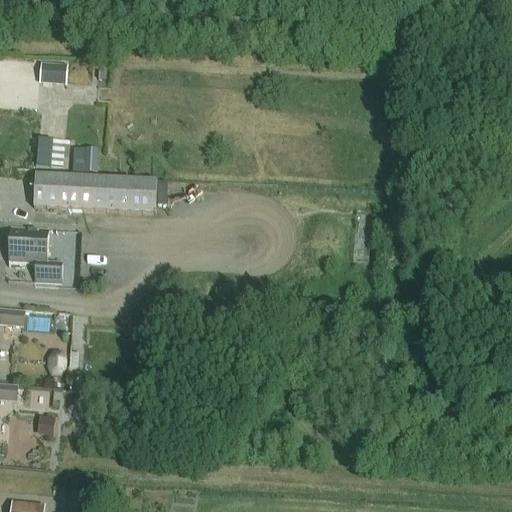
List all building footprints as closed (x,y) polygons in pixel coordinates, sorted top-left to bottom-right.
[(69,68),(42,66),(41,85),(67,87),(69,68)] [(88,151),(87,176),(100,177),(102,152),(88,151)] [(156,216),(158,183),(36,177),(35,210),(156,216)] [(50,232),(12,230),(10,265),(37,266),(36,284),(63,285),(63,266),(48,266),(50,232)] [(0,327),(24,329),(26,315),(0,312),(0,327)] [(48,373),(52,378),(61,378),(66,372),(67,362),(62,355),(53,355),(48,361),(48,373)] [(74,355),(73,372),(81,372),(82,355),(74,355)] [(0,402),(18,404),(19,390),(0,388),(0,402)] [(41,419),(39,438),(54,439),(56,421),(41,419)]
